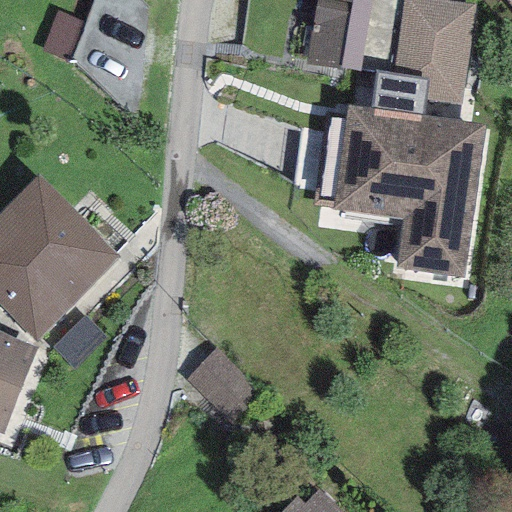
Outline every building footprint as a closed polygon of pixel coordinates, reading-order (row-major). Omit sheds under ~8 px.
[(404,0),(305,0),(305,6),(315,8),(305,73),(359,81),(360,73),(392,78),(404,5),(404,0)] [(472,13),(404,5),(392,78),(392,91),(426,96),(462,100),(472,13)] [(392,91),(376,89),(370,126),(325,120),(312,213),(332,215),(331,227),(400,236),(394,285),(463,294),(484,141),(421,132),(426,96),(392,91)] [(38,191),(0,229),(0,322),(32,354),(117,267),(38,191)] [(34,363),(0,349),(0,446),(0,447),(34,363)] [(327,511),(317,503),(308,511),(296,511),(294,510),(292,511),(327,511)]
